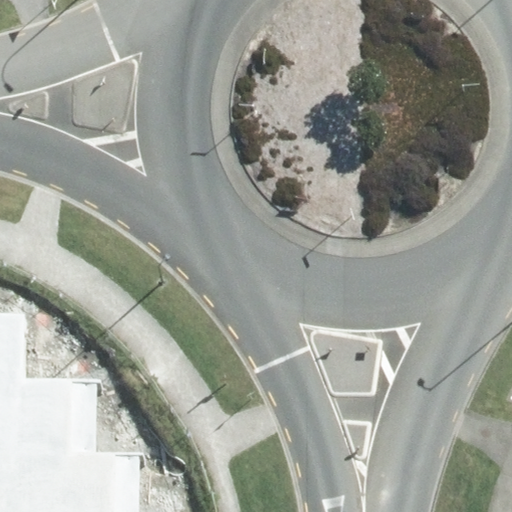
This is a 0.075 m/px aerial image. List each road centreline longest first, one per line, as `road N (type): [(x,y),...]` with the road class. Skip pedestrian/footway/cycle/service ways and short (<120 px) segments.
road 1 (secondary): [(352,511),(249,274)]
road 2 (secondary): [(197,205),(177,147),(177,85),(196,26),(216,0)]
road 3 (secondary): [(405,302),(360,511)]
road 4 (residential): [(197,205),(0,136)]
road 5 (residential): [(0,73),(185,0)]
road 6 (secondary): [(405,302),(287,288),(249,274)]
road 7 (secondary): [(511,237),(451,286),(405,302)]
